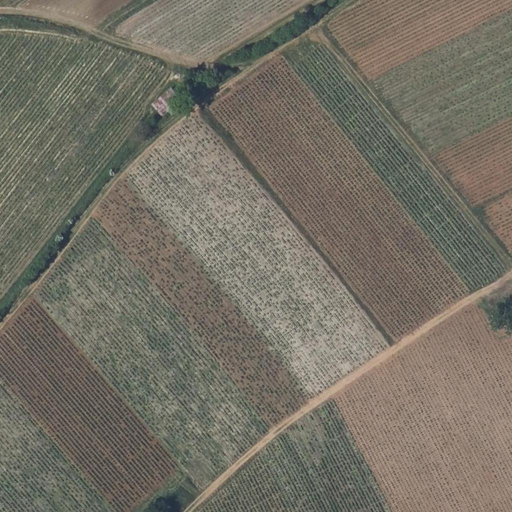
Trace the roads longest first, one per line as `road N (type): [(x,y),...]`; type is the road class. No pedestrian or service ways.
road 1 (track): [(316,22),(174,116),(122,161),(0,323)]
road 2 (track): [(509,270),(281,425),(186,511)]
road 3 (track): [(0,12),(41,14),(200,64),(250,65)]
